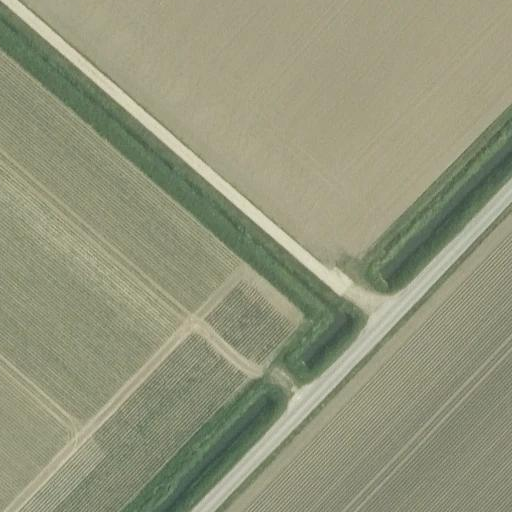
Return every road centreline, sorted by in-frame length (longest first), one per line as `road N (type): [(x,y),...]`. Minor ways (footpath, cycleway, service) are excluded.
road 1 (track): [(11,0),(384,323)]
road 2 (unclassified): [(203,511),(511,190)]
